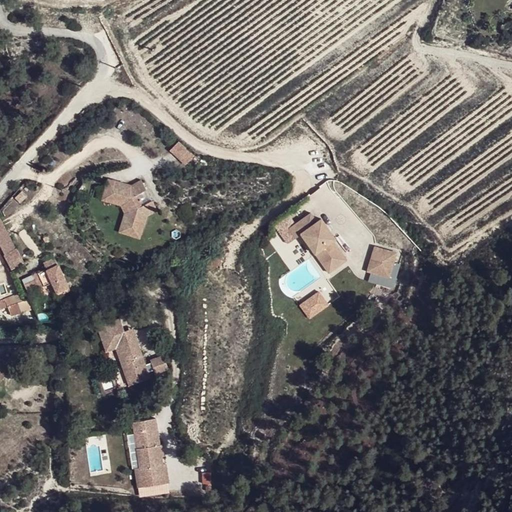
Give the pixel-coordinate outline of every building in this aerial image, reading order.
[(170,152),(181,160),(190,150),(179,141),(170,152)] [(190,150),(181,160),(188,165),(195,156),(190,150)] [(140,240),(141,235),(126,230),(131,210),(126,201),(114,197),(113,178),(108,177),(102,199),(120,205),(124,214),(118,233),(140,240)] [(138,193),(147,189),(141,179),(131,184),(113,178),(114,197),(126,201),(131,210),(126,230),(141,235),(148,216),(159,210),(153,199),(145,203),(138,193)] [(153,199),(147,189),(138,193),(145,203),(153,199)] [(310,212),(294,224),(314,253),(318,259),(323,256),(329,264),(325,267),(329,272),(346,260),(332,241),(335,239),(320,218),(316,221),(310,212)] [(2,217),(0,218),(0,243),(4,253),(13,273),(25,267),(2,217)] [(294,224),(288,228),(309,257),(314,253),(294,224)] [(377,244),(370,270),(393,276),(400,250),(377,244)] [(323,256),(318,259),(325,267),(329,264),(323,256)] [(68,293),(53,261),(42,266),(43,270),(22,279),(28,293),(50,283),(56,298),(68,293)] [(303,303),(313,317),(333,303),(323,289),(303,303)] [(23,301),(19,292),(0,298),(0,305),(1,309),(8,307),(23,301)] [(31,298),(23,301),(8,307),(11,317),(35,309),(31,298)] [(125,338),(123,331),(119,319),(96,327),(104,353),(115,351),(122,372),(135,369),(137,373),(146,370),(145,367),(135,335),(125,338)] [(132,327),(123,331),(125,338),(135,335),(132,327)] [(0,385),(14,370),(0,357),(0,385)] [(166,357),(159,359),(160,373),(170,371),(166,357)] [(159,359),(152,361),(153,365),(155,373),(156,374),(160,373),(159,359)] [(153,365),(145,367),(146,370),(147,375),(155,373),(153,365)] [(147,375),(146,370),(137,373),(135,369),(122,372),(127,388),(149,382),(147,375)] [(138,492),(151,422),(138,424),(141,450),(131,452),(134,472),(129,474),(132,493),(138,492)] [(156,449),(151,422),(138,492),(163,489),(161,472),(158,472),(157,462),(154,463),(152,450),(156,449)] [(127,425),(131,452),(141,450),(138,424),(127,425)] [(211,491),(211,471),(202,471),(201,491),(211,491)]
